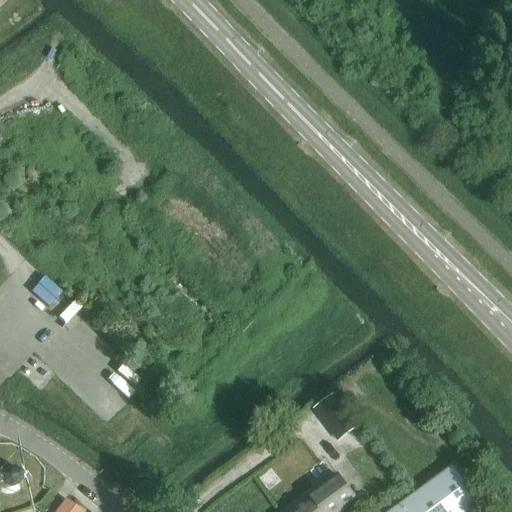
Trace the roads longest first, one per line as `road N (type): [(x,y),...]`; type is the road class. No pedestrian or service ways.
road 1 (secondary): [(511,326),(188,0)]
road 2 (unclassified): [(131,511),(0,426)]
